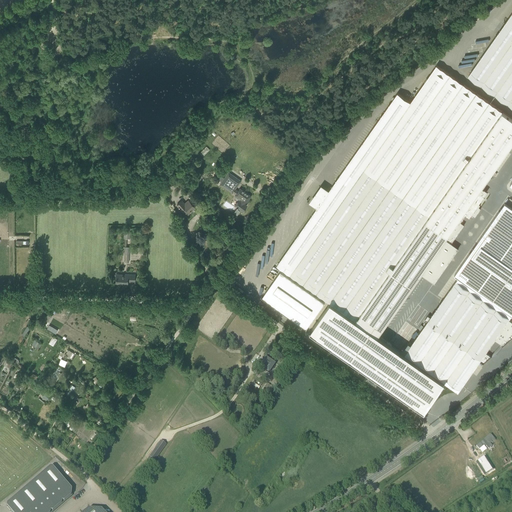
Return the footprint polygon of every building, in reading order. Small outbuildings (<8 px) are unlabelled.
[(511,12),(468,76),(511,106),(511,12)] [(311,216),(277,265),(330,302),(310,331),(366,371),(386,384),(424,411),(445,382),(406,355),(405,354),(387,341),(378,335),(421,274),(434,283),(458,248),(451,243),(464,225),(461,222),(465,216),(466,214),(469,216),(470,214),(473,216),(475,217),(475,216),(480,209),(478,207),(476,206),(478,204),(487,192),(481,188),(494,169),(506,153),(508,150),(511,144),(511,118),(437,65),(411,102),(398,93),(328,193),(322,189),(314,201),(319,205),(311,216)] [(234,206),(236,206),(242,211),(246,205),(243,203),(248,195),(250,196),(239,189),(237,192),(234,189),(240,181),(227,173),(219,185),(231,193),(232,192),(236,194),(234,196),(239,199),(234,206)] [(195,208),(191,204),(188,200),(185,204),(182,201),(177,205),(182,211),(184,210),(188,214),(195,208)] [(511,207),(505,203),(454,275),(458,278),(457,280),(510,317),(509,317),(510,318),(511,315),(511,207)] [(213,214),(205,205),(201,209),(209,218),(213,214)] [(124,228),(122,262),(129,262),(130,247),(125,247),(126,238),(130,239),(131,228),(124,228)] [(280,271),(262,297),(306,329),(325,302),(280,271)] [(135,275),(130,274),(125,274),(125,275),(116,274),(115,284),(127,284),(127,281),(134,281),(135,275)] [(427,323),(405,354),(406,355),(445,382),(458,391),(479,361),(483,364),(492,356),(491,355),(491,356),(485,352),(494,339),(503,345),(502,346),(511,337),(511,322),(508,319),(509,317),(510,317),(457,280),(431,317),(427,323)] [(27,325),(22,334),(25,335),(30,327),(27,325)] [(52,345),(56,340),(52,336),(48,342),(52,345)] [(38,350),(41,346),(34,340),(31,345),(38,350)] [(268,372),(274,364),(266,358),(260,367),(268,372)] [(55,369),(50,377),(54,380),(59,372),(55,369)] [(495,440),(494,438),(491,434),(477,446),(479,449),(485,445),(488,449),(492,446),(490,444),(495,440)] [(152,459),(155,461),(166,445),(161,441),(149,457),(152,459)] [(477,462),(476,462),(484,475),(485,476),(493,471),(484,457),(477,462)] [(50,467),(40,476),(7,504),(6,507),(11,511),(50,511),(53,511),(61,504),(62,502),(64,502),(71,496),(72,490),(53,467),(50,467)]
